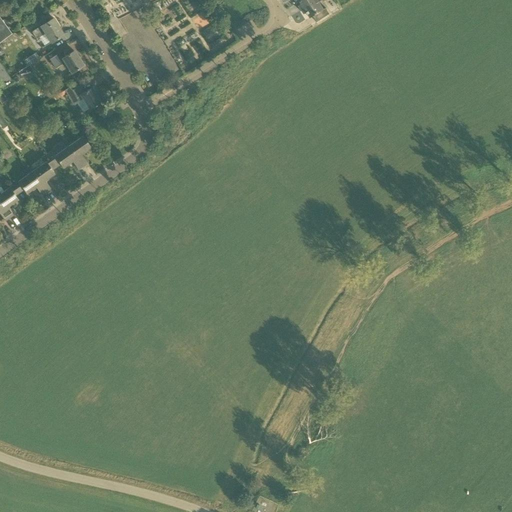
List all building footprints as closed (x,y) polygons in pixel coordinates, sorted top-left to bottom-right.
[(0,0),(0,43),(12,34),(0,18),(0,0)] [(317,0),(319,3),(320,2),(323,0),(296,0),(295,1),(296,1),(296,0),(298,0),(300,3),(301,4),(299,6),(302,10),(317,0)] [(324,9),(320,2),(319,3),(317,0),(302,10),(304,14),(307,13),(310,18),(313,17),(317,22),(330,14),(326,8),(324,9)] [(64,35),(53,18),(40,26),(41,27),(32,32),(36,39),(45,33),(51,43),(64,35)] [(83,66),(74,51),(62,59),(59,53),(49,59),(55,69),(65,63),(71,73),(83,66)] [(25,60),(29,66),(40,59),(36,53),(25,60)] [(13,82),(0,63),(0,86),(2,90),(13,82)] [(18,71),(20,77),(30,71),(28,66),(18,71)] [(73,105),(76,103),(83,99),(90,110),(102,103),(92,87),(84,92),(80,85),(72,90),(70,87),(64,91),(73,105)] [(68,147),(82,166),(87,163),(81,155),(91,148),(83,136),(68,147)] [(78,170),(82,166),(68,147),(56,156),(51,150),(46,154),(56,167),(60,164),(63,168),(72,162),(78,170)] [(51,170),(56,167),(46,154),(41,157),(45,163),(32,172),(46,192),(51,189),(45,181),(54,174),(51,170)] [(41,196),(46,192),(32,172),(14,185),(19,192),(23,190),(26,194),(35,187),(41,196)] [(15,196),(19,192),(14,185),(10,188),(1,194),(0,193),(0,203),(10,217),(14,214),(8,206),(18,200),(15,196)] [(0,214),(5,221),(10,217),(0,203),(0,214)]
